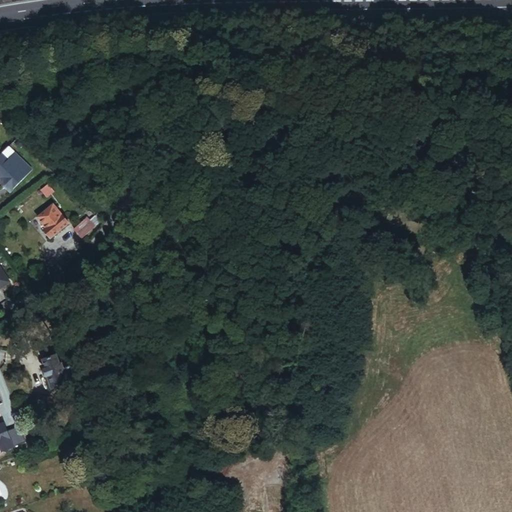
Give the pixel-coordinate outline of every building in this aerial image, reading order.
[(8,146),(0,154),(0,178),(0,184),(8,193),(32,170),(8,146)] [(48,186),(42,191),(47,198),(53,193),(48,186)] [(402,206),(396,204),(391,216),(397,219),(402,206)] [(68,223),(54,205),(39,218),(47,228),(44,230),(50,238),(68,223)] [(85,217),(71,228),(80,240),(102,221),(97,215),(89,222),(85,217)] [(373,233),(370,240),(383,245),(385,238),(373,233)] [(0,288),(9,283),(0,268),(0,288)] [(90,348),(81,351),(91,379),(100,376),(90,348)] [(71,367),(65,369),(63,365),(61,359),(58,360),(57,355),(44,360),(47,369),(45,370),(47,376),(49,375),(54,388),(65,384),(66,382),(75,379),(71,367)] [(184,401),(194,403),(197,387),(187,384),(184,401)]
